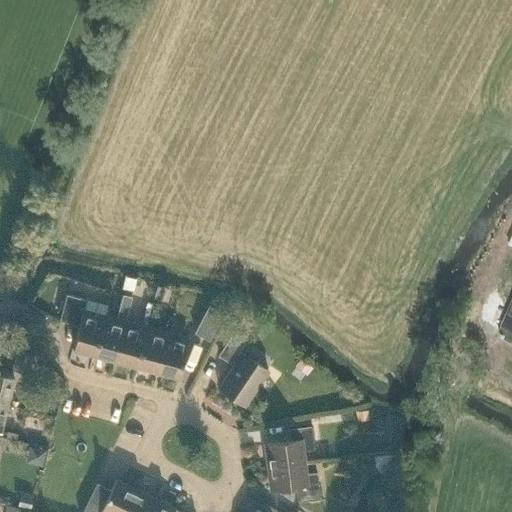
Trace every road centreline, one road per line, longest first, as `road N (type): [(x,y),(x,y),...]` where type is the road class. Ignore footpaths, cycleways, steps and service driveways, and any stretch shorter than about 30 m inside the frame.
road 1 (residential): [(171,399),(70,372),(44,324),(6,302)]
road 2 (residential): [(171,399),(142,459),(221,501)]
road 3 (residential): [(221,501),(233,475),(227,436),(171,399)]
